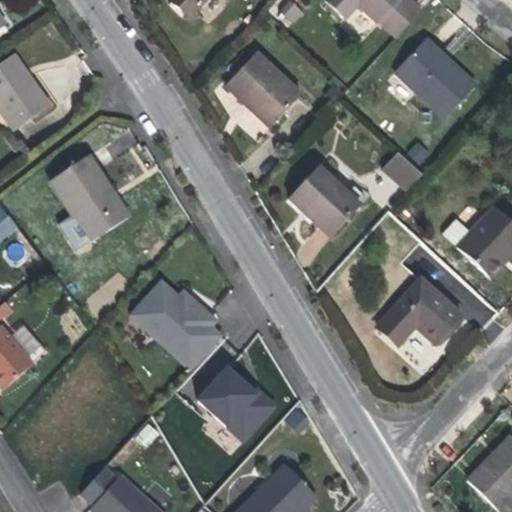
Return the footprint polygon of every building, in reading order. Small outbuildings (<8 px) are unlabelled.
[(167,0),(188,19),(205,0),(167,0)] [(291,24),(303,12),(291,0),(289,0),(278,10),(291,24)] [(325,0),(324,2),(343,20),(357,5),(377,25),(379,23),(395,38),(420,12),(406,0),(325,0)] [(423,43),(395,74),(445,120),(474,89),(423,43)] [(253,56),(225,87),(269,129),(298,98),(253,56)] [(12,57),(0,65),(0,113),(13,132),(48,107),(12,57)] [(416,142),(407,154),(422,165),(431,152),(416,142)] [(398,152),(381,170),(405,192),(422,174),(398,152)] [(88,157),(51,181),(90,243),(127,219),(88,157)] [(316,170),(288,200),(310,220),(313,217),(334,237),(359,209),(316,170)] [(0,205),(0,240),(17,230),(1,205),(0,205)] [(456,220),(442,236),(485,275),(509,250),(511,252),(511,226),(493,209),(471,234),(456,220)] [(313,217),(310,220),(331,240),(334,237),(313,217)] [(511,252),(509,250),(485,275),(490,280),(511,254),(511,252)] [(160,276),(127,313),(189,369),(222,333),(212,325),(217,318),(181,286),(177,291),(160,276)] [(420,281),(381,323),(401,341),(414,326),(435,345),(460,318),(420,281)] [(4,304),(0,307),(0,315),(2,318),(3,319),(11,312),(4,304)] [(381,323),(377,327),(395,344),(397,344),(401,341),(381,323)] [(0,389),(1,391),(31,366),(0,329),(0,389)] [(278,403),(227,358),(191,397),(242,441),(278,403)] [(145,447),(159,435),(149,424),(135,437),(145,447)] [(511,439),(510,437),(468,483),(498,511),(511,511),(511,499),(510,498),(511,495),(511,439)] [(300,511),(317,496),(283,462),(231,511),(300,511)] [(86,507),(90,511),(164,511),(119,473),(116,478),(103,467),(80,494),(91,502),(86,507)]
